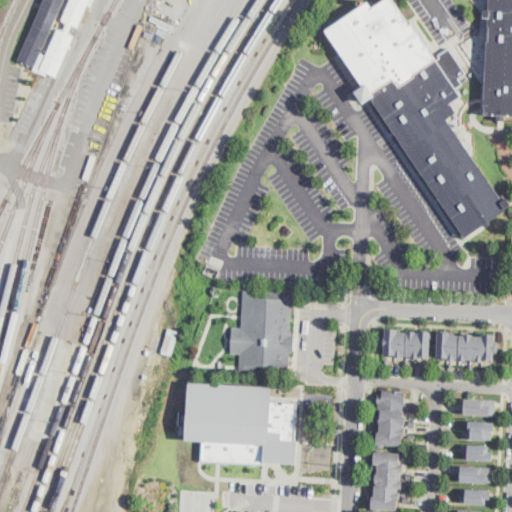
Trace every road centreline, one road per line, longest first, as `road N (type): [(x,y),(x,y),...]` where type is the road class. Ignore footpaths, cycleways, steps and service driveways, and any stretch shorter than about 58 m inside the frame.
road 1 (residential): [(348,511),(360,307)]
road 2 (residential): [(360,307),(511,313)]
